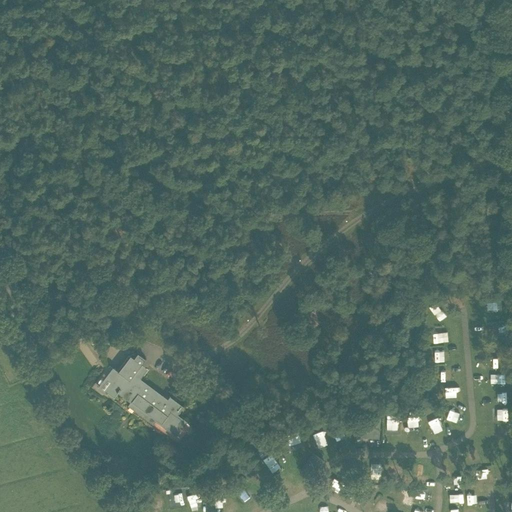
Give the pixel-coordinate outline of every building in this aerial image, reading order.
[(486,311),(500,311),(500,302),(486,302),(486,311)] [(443,309),(433,310),(434,321),(444,320),(443,309)] [(504,333),(503,325),(495,325),(495,333),(504,333)] [(448,342),(447,333),(431,333),(431,342),(448,342)] [(447,350),(436,350),(437,361),(447,361),(447,350)] [(110,383),(104,391),(113,398),(117,393),(118,393),(119,391),(132,401),(131,402),(128,406),(133,409),(134,410),(153,424),(156,421),(161,424),(170,432),(182,417),(177,414),(179,412),(181,410),(183,407),(169,397),(166,400),(163,398),(161,396),(138,379),(137,380),(132,377),(141,365),(145,360),(142,357),(137,354),(133,359),(132,358),(130,356),(124,364),(117,373),(110,383)] [(495,359),(495,369),(504,369),(504,359),(495,359)] [(448,379),(448,369),(439,369),(439,379),(448,379)] [(500,384),(509,384),(509,374),(500,374),(500,384)] [(460,399),(459,385),(445,386),(446,400),(460,399)] [(504,391),(494,391),(494,403),(504,403),(504,391)] [(455,424),(466,422),(462,405),(452,407),(455,424)] [(510,421),(510,411),(501,410),(501,420),(510,421)] [(416,414),(410,415),(411,426),(418,425),(416,414)] [(356,417),(355,437),(380,438),(381,417),(356,417)] [(390,430),(399,429),(397,417),(388,418),(390,430)] [(308,439),(318,451),(327,444),(317,432),(308,439)] [(467,463),(480,461),(479,448),(466,450),(467,463)] [(448,465),(462,464),(462,453),(447,454),(448,465)] [(303,469),(313,477),(324,461),(313,454),(303,469)] [(275,472),(284,468),(281,460),(272,464),(275,472)] [(488,483),(487,470),(471,471),(471,484),(488,483)] [(198,492),(188,492),(188,502),(199,501),(198,492)]
